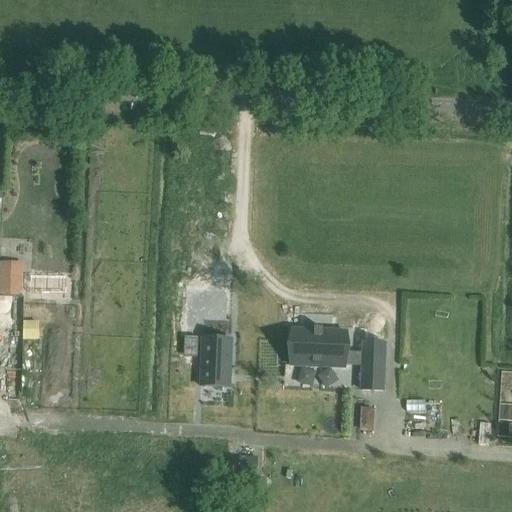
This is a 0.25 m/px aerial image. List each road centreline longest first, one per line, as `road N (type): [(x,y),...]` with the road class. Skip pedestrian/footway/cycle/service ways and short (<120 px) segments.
road 1 (tertiary): [(511,111),(0,88)]
road 2 (track): [(511,460),(21,432)]
